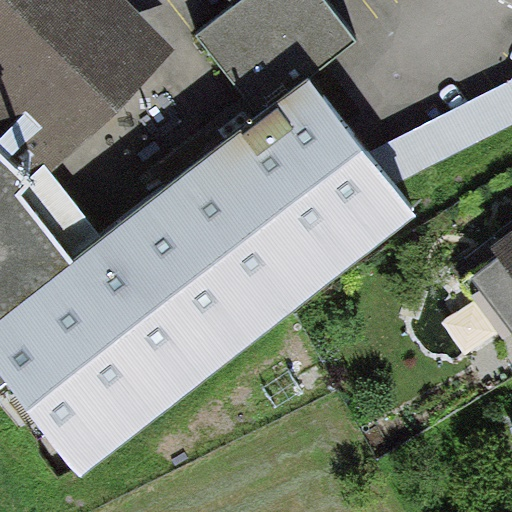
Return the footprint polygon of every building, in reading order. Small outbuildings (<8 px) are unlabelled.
[(176,32),(143,0),(0,0),(0,121),(35,156),(43,164),(176,32)] [(357,26),(336,0),(228,0),(197,25),(255,97),(311,52),(316,59),(357,26)] [(311,52),(255,97),(74,238),(22,171),(35,156),(0,121),(0,365),(9,360),(85,461),(419,191),(408,178),(379,140),(316,59),(311,52)] [(511,74),(511,75),(379,140),(408,178),(511,123),(511,74)] [(511,216),(494,230),(502,241),(473,263),(511,313),(511,216)] [(469,347),(500,329),(478,291),(447,309),(469,347)]
